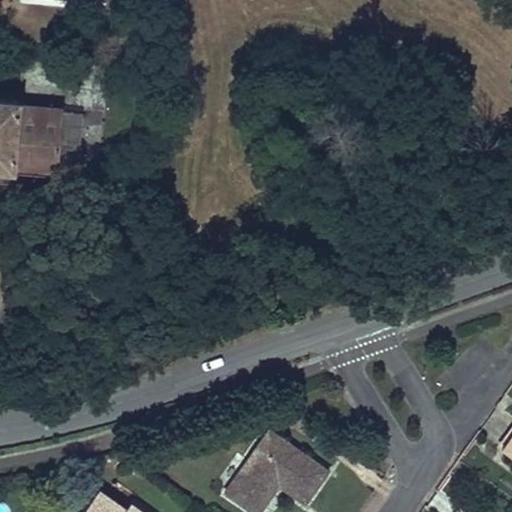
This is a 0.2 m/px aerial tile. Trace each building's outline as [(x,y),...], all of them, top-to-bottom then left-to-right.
[(0,170),(55,176),(63,107),(19,103),(20,93),(0,91),(0,170)] [(80,132),(81,112),(63,111),(62,131),(80,132)] [(260,420),(217,483),(252,507),(272,477),(296,494),(319,460),(260,420)] [(511,423),(497,445),(511,456),(511,423)] [(149,511),(124,494),(118,502),(90,482),(69,511),(149,511)] [(472,511),(457,501),(449,511),(472,511)]
